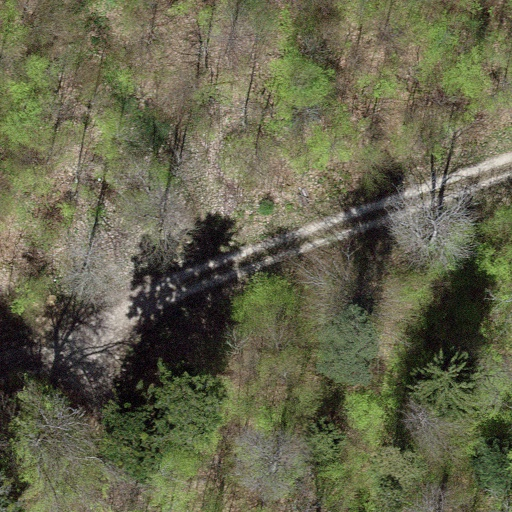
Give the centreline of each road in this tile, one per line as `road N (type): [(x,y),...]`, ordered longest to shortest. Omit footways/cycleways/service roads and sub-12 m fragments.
road 1 (track): [(511,164),(183,283),(19,363)]
road 2 (track): [(214,272),(181,166),(173,79),(210,0)]
